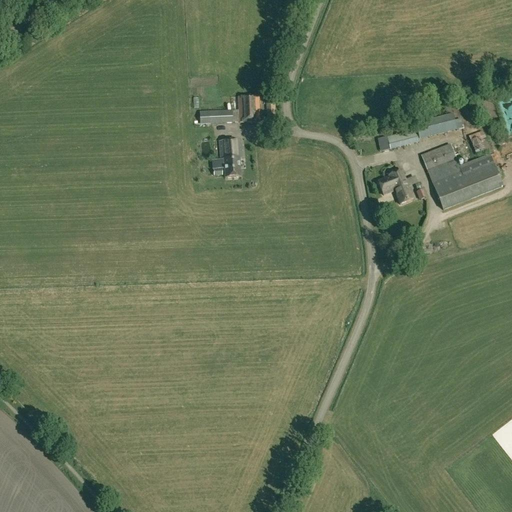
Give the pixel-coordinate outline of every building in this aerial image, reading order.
[(266,95),(267,117),(275,117),(274,95),(266,95)] [(238,98),(239,124),(260,123),(259,97),(238,98)] [(232,111),(200,112),(200,125),(232,124),(232,111)] [(387,138),(390,150),(460,134),(455,115),(425,123),(426,128),(387,138)] [(237,125),(218,128),(220,137),(238,134),(237,125)] [(254,127),(240,127),(240,135),(254,136),(254,127)] [(472,137),(479,155),(491,150),(484,133),(472,137)] [(221,162),(224,162),(226,181),(241,180),(240,161),(242,160),(241,142),(220,144),(221,162)] [(502,188),(492,161),(490,157),(459,169),(457,164),(458,164),(450,146),(421,157),(443,211),(502,188)] [(389,178),(389,179),(378,183),(384,197),(393,194),(398,207),(413,201),(402,173),(389,178)]
